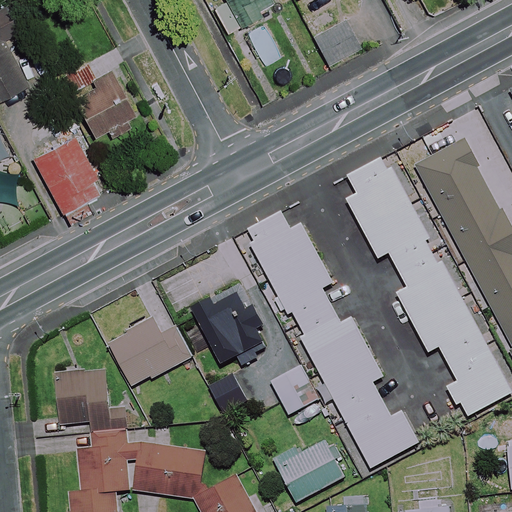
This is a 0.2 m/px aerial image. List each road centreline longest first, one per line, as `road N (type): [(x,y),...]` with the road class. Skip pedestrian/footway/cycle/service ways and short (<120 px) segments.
road 1 (primary): [(511,28),(239,174)]
road 2 (primary): [(239,174),(0,303)]
road 3 (residential): [(239,174),(146,0)]
